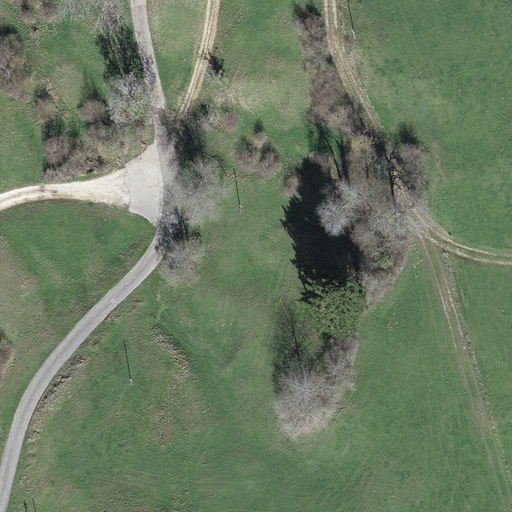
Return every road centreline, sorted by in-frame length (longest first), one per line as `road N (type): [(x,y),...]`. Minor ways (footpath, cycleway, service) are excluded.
road 1 (unclassified): [(170,203),(155,251),(35,391),(0,501)]
road 2 (track): [(424,231),(511,497)]
road 3 (track): [(331,0),(335,53),(424,231)]
road 4 (unclassified): [(170,203),(140,0)]
road 5 (track): [(165,140),(190,101),(214,0)]
